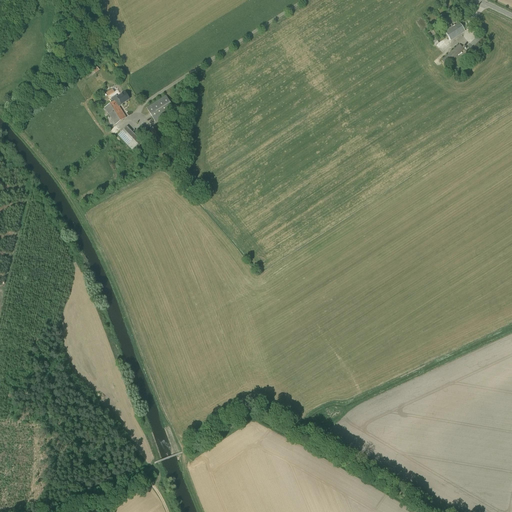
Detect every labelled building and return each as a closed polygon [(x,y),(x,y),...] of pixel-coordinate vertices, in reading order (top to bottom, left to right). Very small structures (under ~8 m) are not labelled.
[(452,26),(451,25),(456,22),(451,15),(441,21),(445,28),(449,26),(450,28),(445,32),(451,41),(465,31),(459,22),(455,25),(454,25),(452,26)] [(474,55),(487,43),(479,35),(467,47),(474,55)] [(459,56),(464,52),(462,50),(463,48),(460,44),(441,60),(446,66),(458,55),(459,56)] [(130,99),(125,92),(117,97),(116,95),(110,99),(113,102),(104,108),(115,125),(126,118),(118,104),(120,102),(121,104),(130,99)] [(155,122),(175,109),(166,96),(146,108),(155,122)] [(132,150),(135,147),(141,142),(127,126),(118,135),(132,150)] [(156,145),(165,140),(158,126),(148,131),(156,145)]
